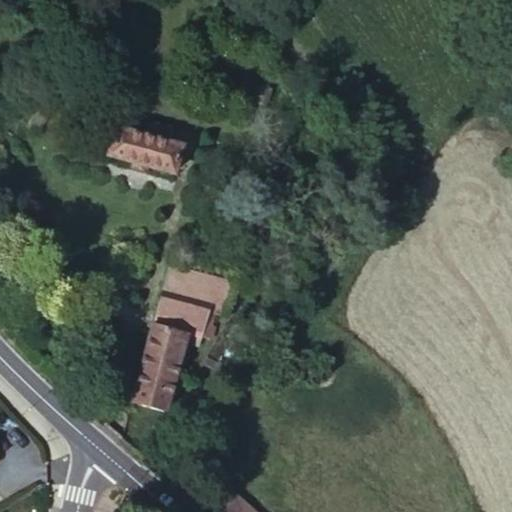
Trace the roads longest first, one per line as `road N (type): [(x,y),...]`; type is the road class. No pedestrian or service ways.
road 1 (unknown): [(103,455),(174,225)]
road 2 (secondary): [(0,351),(103,455)]
